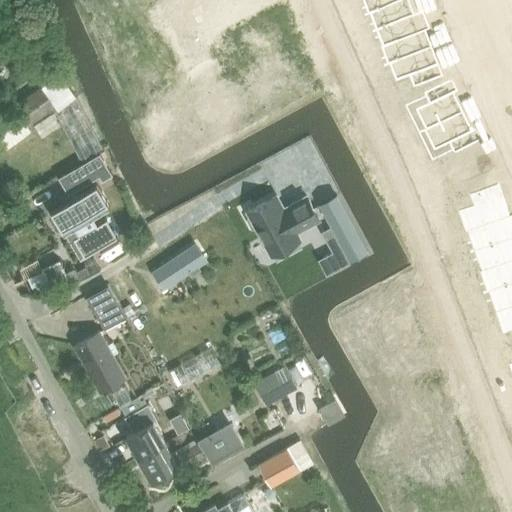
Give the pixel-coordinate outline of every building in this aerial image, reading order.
[(0,0),(0,8),(10,0),(0,0)] [(360,0),(367,15),(369,15),(368,14),(404,0),(360,0)] [(404,0),(368,14),(369,15),(375,30),(414,15),(413,14),(407,0),(404,0)] [(414,15),(375,30),(381,46),(382,47),(425,31),(425,32),(429,30),(422,11),(413,14),(414,15)] [(465,11),(451,16),(454,23),(468,18),(465,11)] [(451,16),(438,21),(441,29),(454,23),(451,16)] [(475,30),(461,36),(464,43),(478,38),(475,30)] [(381,46),(379,47),(387,65),(388,65),(388,64),(431,47),(425,32),(425,31),(382,47),(381,46)] [(431,47),(388,64),(388,65),(395,82),(409,77),(413,88),(442,76),(431,47)] [(428,103),(415,110),(424,129),(425,130),(462,112),(453,93),(457,91),(451,78),(423,93),(428,103)] [(501,84),(488,90),(491,97),(504,91),(501,84)] [(41,85),(12,106),(21,119),(27,126),(56,105),(41,85)] [(504,91),(491,97),(495,104),(508,98),(504,91)] [(77,98),(54,110),(79,159),(102,147),(77,98)] [(9,107),(0,113),(0,134),(19,121),(9,107)] [(424,129),(423,130),(434,151),(448,144),(453,155),(482,141),(476,128),(472,130),(462,112),(425,130),(424,129)] [(99,152),(58,176),(67,193),(98,175),(101,179),(112,173),(99,152)] [(96,182),(51,209),(61,227),(71,222),(78,234),(73,236),(84,255),(116,237),(106,218),(97,223),(92,214),(89,210),(106,200),(96,182)] [(472,205),(457,210),(465,232),(466,232),(466,231),(510,216),(509,215),(498,183),(468,193),(472,205)] [(336,193),(317,202),(330,226),(341,246),(349,261),(368,250),(336,193)] [(319,218),(306,195),(290,204),(291,206),(284,210),(276,194),(247,210),(249,214),(246,219),(251,227),(256,227),(271,254),(300,238),(295,230),(319,218)] [(510,216),(466,231),(466,232),(473,251),(511,237),(511,213),(509,215),(510,216)] [(511,237),(473,251),(480,271),(480,272),(511,260),(511,237)] [(195,243),(153,271),(163,287),(192,268),(205,260),(195,243)] [(332,251),(318,259),(326,274),(349,261),(341,246),(332,251)] [(92,260),(84,264),(85,266),(89,273),(97,268),(92,260)] [(480,271),(478,271),(486,294),(488,293),(487,292),(511,283),(511,260),(480,272),(480,271)] [(61,262),(42,270),(42,271),(49,286),(68,277),(65,271),(61,262)] [(85,266),(76,271),(80,278),(89,273),(85,266)] [(74,267),(65,271),(68,277),(70,282),(80,278),(76,271),(74,267)] [(511,283),(487,292),(488,293),(494,313),(511,306),(511,283)] [(108,284),(86,296),(104,328),(126,316),(108,284)] [(129,302),(122,306),(126,315),(133,311),(129,302)] [(511,306),(494,313),(502,334),(511,330),(511,306)] [(100,387),(124,374),(99,329),(75,342),(100,387)] [(211,346),(168,369),(177,386),(220,363),(211,346)] [(274,370),(259,378),(271,401),(286,393),(274,370)] [(118,388),(112,391),(119,405),(121,404),(131,398),(124,385),(118,388)] [(152,387),(138,395),(140,399),(143,397),(154,391),(152,387)] [(131,398),(121,404),(126,413),(124,414),(133,429),(126,433),(137,451),(163,436),(153,419),(156,418),(147,402),(143,404),(140,399),(138,395),(131,398)] [(108,423),(116,418),(112,412),(104,417),(108,423)] [(163,436),(137,451),(152,478),(179,463),(181,466),(203,454),(201,450),(204,448),(210,460),(241,443),(229,421),(198,438),(199,440),(196,441),(177,452),(173,454),(163,436)] [(103,434),(93,440),(99,451),(109,445),(103,434)] [(258,461),(271,485),(313,461),(300,437),(287,445),(258,461)] [(253,511),(242,492),(239,494),(217,506),(215,502),(197,511),(253,511)]
